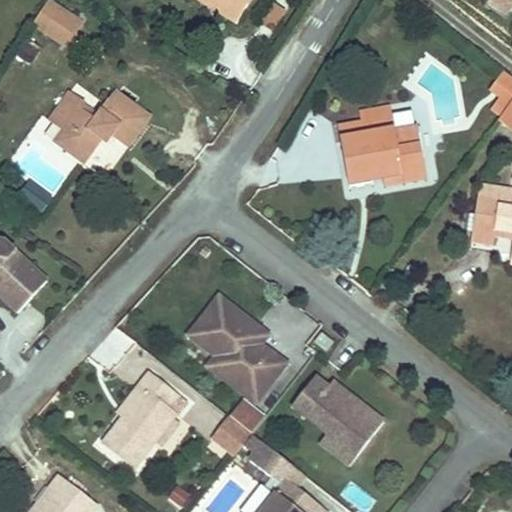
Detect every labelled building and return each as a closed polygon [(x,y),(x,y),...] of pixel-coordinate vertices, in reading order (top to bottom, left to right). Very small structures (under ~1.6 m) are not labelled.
[(197,0),(241,25),(255,0),(197,0)] [(259,29),(278,34),(285,9),(266,3),(259,29)] [(55,5),(42,25),(72,45),(85,26),(55,5)] [(33,44),(22,62),(35,70),(46,53),(33,44)] [(511,98),(511,68),(507,64),(497,78),(510,88),(505,94),(502,98),(509,103),(511,98)] [(510,88),(497,78),(492,84),(505,94),(510,88)] [(153,117),(119,93),(103,118),(99,123),(87,114),(90,109),(91,108),(76,96),(57,126),(71,136),(63,147),(92,167),(114,134),(133,146),(153,117)] [(367,138),(343,142),(348,174),(380,169),(380,175),(401,172),(404,184),(426,181),(419,130),(396,132),(393,108),(363,112),(365,122),(367,138)] [(99,123),(103,118),(90,109),(87,114),(99,123)] [(340,126),(343,141),(343,142),(367,138),(365,122),(340,126)] [(380,169),(348,174),(351,188),(382,183),(383,187),(404,184),(401,172),(380,175),(380,169)] [(511,198),(511,187),(481,182),(481,188),(500,191),(499,197),(511,198)] [(511,198),(499,197),(500,191),(481,188),(478,203),(497,205),(495,217),(511,220),(511,198)] [(493,229),(495,217),(497,205),(478,203),(473,232),(492,235),(493,229)] [(493,229),(511,232),(511,220),(495,217),(493,229)] [(0,288),(4,292),(24,312),(53,282),(11,243),(0,240),(0,288)] [(189,334),(218,357),(253,383),(244,395),(263,409),(294,367),(266,345),(259,340),(266,331),(220,296),(189,334)] [(114,371),(135,344),(113,327),(92,354),(114,371)] [(326,335),(320,343),(329,351),(336,343),(326,335)] [(253,383),(218,357),(209,368),(244,395),(253,383)] [(152,378),(140,394),(145,397),(103,452),(136,477),(177,423),(170,418),(183,402),(152,378)] [(297,408),(334,437),(363,459),(388,425),(337,384),(333,390),(319,379),(297,408)] [(189,407),(183,402),(170,418),(177,423),(189,407)] [(232,423),(215,446),(237,462),(254,440),(232,423)] [(363,459),(334,437),(326,447),(355,469),(363,459)] [(323,511),(298,493),(307,481),(265,448),(252,466),(284,491),(269,511),(323,511)] [(59,499),(48,511),(101,511),(102,511),(63,479),(52,493),(59,499)] [(37,511),(48,511),(59,499),(52,493),(37,511)]
